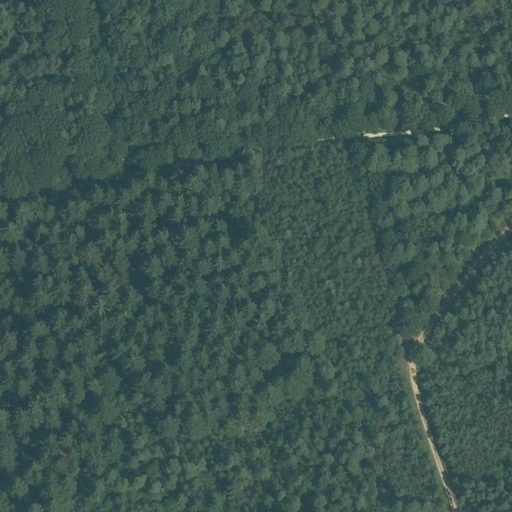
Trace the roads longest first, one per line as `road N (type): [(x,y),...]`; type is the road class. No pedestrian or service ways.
road 1 (track): [(0,411),(388,326),(401,331)]
road 2 (track): [(129,161),(350,120)]
road 3 (track): [(401,331),(454,511)]
road 4 (track): [(511,224),(439,311),(411,361)]
road 5 (track): [(129,161),(97,0)]
road 6 (track): [(350,120),(511,92)]
road 7 (track): [(0,186),(129,161)]
